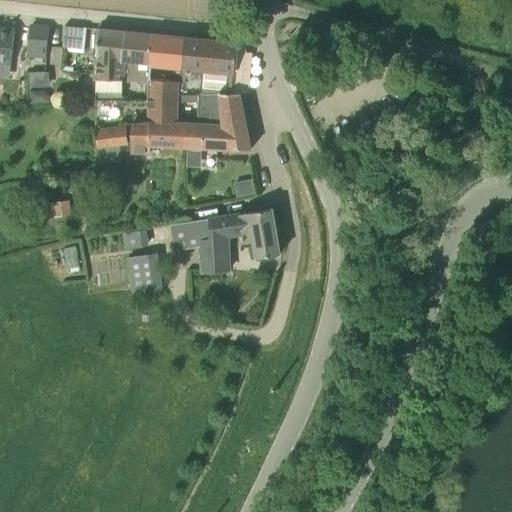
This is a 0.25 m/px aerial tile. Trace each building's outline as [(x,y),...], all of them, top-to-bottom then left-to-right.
[(48,24),(28,22),(25,56),(45,58),(46,45),(48,24)] [(0,76),(1,77),(2,65),(9,65),(13,28),(0,27),(0,76)] [(118,81),(122,31),(98,29),(96,79),(118,81)] [(147,83),(147,79),(148,34),(122,31),(118,81),(147,83)] [(180,81),(181,37),(148,34),(147,79),(176,81),(180,81)] [(234,72),(236,43),(185,38),(184,38),(184,37),(181,37),(180,81),(176,81),(176,93),(231,93),(233,72),(234,72)] [(301,44),(284,45),(285,60),(285,61),(302,60),(301,44)] [(30,88),(50,86),(49,71),(29,72),(30,88)] [(237,93),(231,93),(176,93),(176,81),(147,79),(147,83),(147,100),(150,100),(150,123),(186,122),(186,147),(187,148),(187,149),(206,150),(227,150),(227,149),(250,149),(238,93),(237,93)] [(32,104),(50,102),(50,95),(44,89),(30,91),(32,104)] [(186,147),(186,122),(150,123),(131,123),(131,151),(151,152),(151,146),(186,147)] [(97,148),(127,144),(125,125),(95,129),(97,148)] [(252,174),(235,178),(238,193),(255,189),(252,174)] [(279,254),(271,208),(232,213),(207,217),(207,220),(178,224),(180,243),(198,241),(200,272),(216,271),(231,271),(229,237),(254,233),(255,258),(279,254)] [(124,229),(127,244),(149,240),(147,226),(124,229)] [(161,284),(159,250),(129,251),(131,286),(161,284)]
